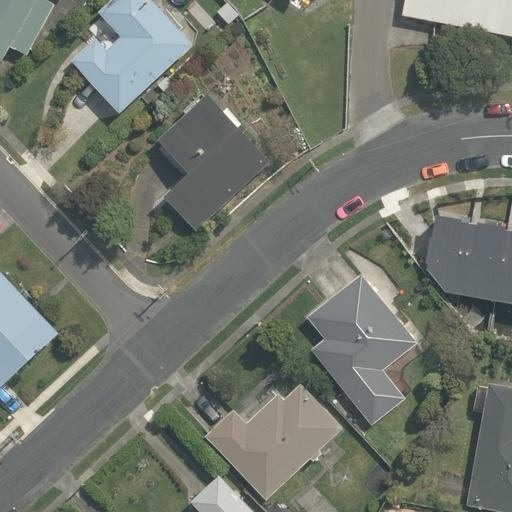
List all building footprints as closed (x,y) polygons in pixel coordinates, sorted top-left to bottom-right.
[(0,0),(0,57),(4,59),(10,48),(29,58),(52,27),(63,5),(52,0),(0,0)] [(152,0),(109,0),(98,12),(121,33),(109,46),(98,36),(69,66),(125,118),(197,41),(152,0)] [(286,0),(300,9),(306,0),(286,0)] [(511,0),(445,0),(440,25),(511,39),(511,0)] [(210,87),(151,132),(186,177),(164,194),(193,232),(274,170),(210,87)] [(484,253),(474,251),(467,281),(511,290),(511,215),(493,211),(484,253)] [(387,367),(423,341),(370,269),(312,312),(330,336),(316,346),(373,423),(409,397),(387,367)] [(0,390),(59,336),(0,272),(0,390)] [(511,376),(499,374),(497,381),(479,378),(473,409),(485,411),(470,497),(511,504),(511,376)] [(254,413),(244,402),(212,431),(271,496),(349,425),(308,380),(289,397),(281,389),(254,413)] [(207,511),(272,511),(227,465),(194,497),(207,511)]
